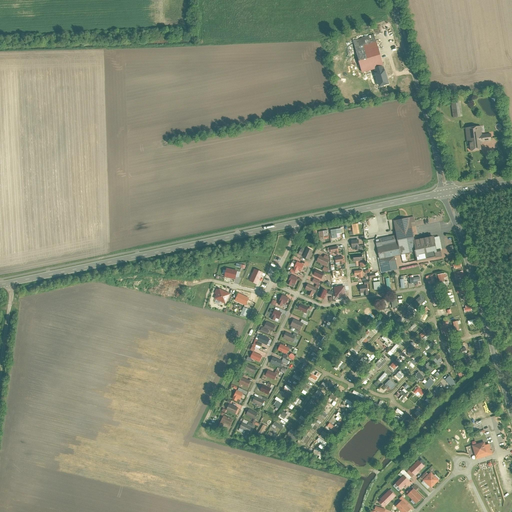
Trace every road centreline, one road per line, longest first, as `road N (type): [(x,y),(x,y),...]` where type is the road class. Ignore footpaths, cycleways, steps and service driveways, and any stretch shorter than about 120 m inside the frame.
road 1 (tertiary): [(449,193),(0,285)]
road 2 (track): [(301,216),(204,435)]
road 3 (tertiary): [(511,409),(449,193)]
road 4 (tertiary): [(449,193),(391,0)]
